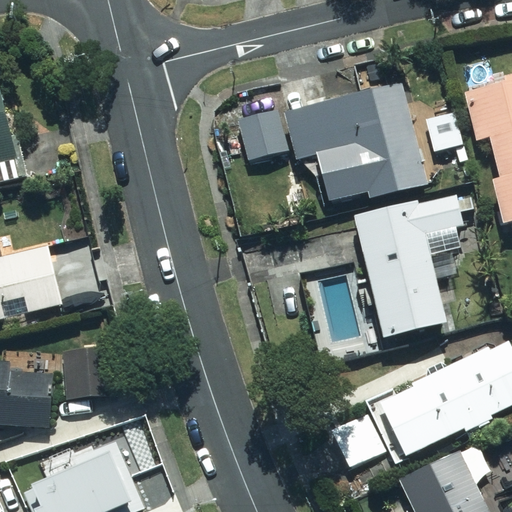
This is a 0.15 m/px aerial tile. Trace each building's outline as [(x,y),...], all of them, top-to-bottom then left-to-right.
[(508,86),(466,96),(476,146),(491,143),(501,186),(493,187),(503,232),(511,229),(511,79),(507,81),(508,86)] [(0,85),(0,187),(33,180),(28,156),(17,159),(0,85)] [(404,94),(291,119),(301,163),(316,160),(327,207),(368,198),(369,203),(431,189),(424,160),(464,151),(451,92),(405,102),(404,94)] [(282,116),(242,125),(251,164),(291,155),(282,116)] [(357,233),(292,247),(300,280),(366,266),(383,346),(448,332),(438,284),(456,280),(452,259),(462,256),(457,236),(465,235),(457,201),(354,223),(357,233)] [(52,250),(0,262),(0,323),(66,308),(52,250)] [(449,377),(379,409),(402,461),(511,410),(511,351),(508,343),(446,371),(449,377)] [(117,351),(63,355),(67,405),(121,401),(117,351)] [(0,427),(51,431),(55,376),(12,373),(12,366),(0,364),(0,427)] [(387,456),(365,418),(330,438),(352,476),(387,456)] [(479,444),(399,484),(413,511),(486,511),(474,487),(495,477),(479,444)] [(116,454),(37,491),(46,511),(114,511),(138,501),(116,454)]
